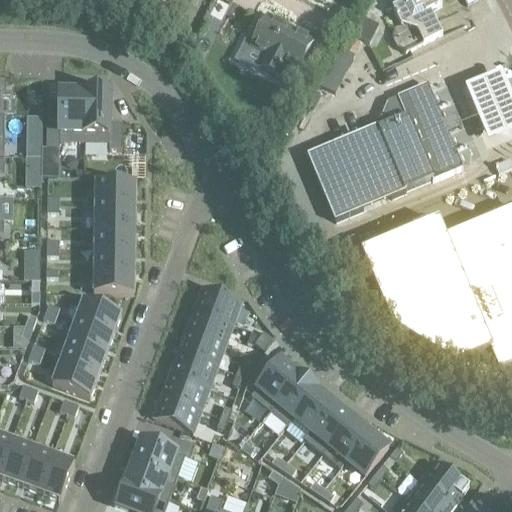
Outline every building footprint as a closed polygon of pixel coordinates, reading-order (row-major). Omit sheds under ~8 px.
[(400,0),(403,5),(392,10),(401,29),(394,32),(392,41),(398,51),(406,56),(423,48),(442,38),(431,15),(441,9),(436,0),(400,0)] [(285,70),(296,75),(313,43),(267,19),(250,51),(268,60),(262,71),(280,80),(285,70)] [(364,22),(355,40),(369,47),(378,29),(364,22)] [(471,90),(463,93),(487,149),(494,147),(511,138),(511,104),(500,77),(494,79),(471,90)] [(307,159),(335,226),(406,196),(406,194),(432,183),(432,185),(462,173),(427,90),(413,96),(398,102),(399,106),(390,110),(382,128),(307,159)] [(85,95),(84,148),(109,148),(109,154),(122,154),(122,129),(110,129),(110,127),(110,96),(110,94),(89,94),(89,95),(85,95)] [(47,128),(46,153),(60,153),(60,147),(84,148),(85,95),(60,95),(60,126),(60,128),(47,128)] [(147,138),(133,137),(133,155),(146,155),(147,138)] [(27,145),(27,161),(42,162),(42,161),(42,152),(42,145),(27,145)] [(137,187),(96,187),(96,210),(136,211),(137,187)] [(47,202),(47,210),(59,210),(59,202),(47,202)] [(47,210),(47,218),(59,218),(59,210),(47,210)] [(96,210),(95,232),(136,233),(136,211),(96,210)] [(353,240),(324,252),(353,320),(379,338),(392,333),(469,299),(477,319),(511,303),(511,216),(446,244),(438,226),(361,258),(353,240)] [(95,232),(95,254),(135,254),(136,233),(95,232)] [(47,245),(47,253),(59,253),(59,245),(47,245)] [(47,253),(47,261),(59,261),(59,253),(47,253)] [(95,254),(95,275),(135,276),(135,254),(95,254)] [(25,271),(25,285),(40,286),(40,271),(25,271)] [(46,275),(46,283),(58,283),(58,275),(46,275)] [(135,276),(95,275),(94,299),(135,299),(135,276)] [(202,292),(194,314),(233,329),(241,306),(202,292)] [(32,296),(32,308),(40,308),(40,297),(32,296)] [(511,368),(511,303),(477,319),(469,299),(392,333),(453,371),(491,355),(499,374),(511,368)] [(76,327),(114,341),(122,319),(84,305),(76,327)] [(46,316),(57,320),(60,313),(49,309),(46,316)] [(194,314),(186,336),(225,350),(233,329),(194,314)] [(57,320),(46,316),(43,324),(55,328),(57,320)] [(30,320),(25,331),(33,334),(37,323),(30,320)] [(114,341),(76,327),(68,347),(106,361),(114,341)] [(25,331),(21,342),(29,345),(33,334),(25,331)] [(186,336),(178,357),(217,372),(225,350),(186,336)] [(263,336),(258,343),(267,350),(272,344),(263,336)] [(258,343),(253,349),(262,356),(267,350),(258,343)] [(68,347),(61,368),(99,382),(106,361),(68,347)] [(34,349),(31,357),(43,361),(45,353),(34,349)] [(43,361),(31,357),(29,364),(40,368),(43,361)] [(178,357),(170,378),(210,393),(217,372),(178,357)] [(266,363),(250,383),(260,391),(251,401),(270,416),(299,380),(281,365),(275,371),(266,363)] [(241,367),(236,378),(244,381),(248,370),(241,367)] [(99,382),(61,368),(53,390),(91,404),(99,382)] [(170,378),(162,400),(202,414),(210,393),(170,378)] [(236,378),(232,390),(240,393),(244,381),(236,378)] [(299,380),(270,416),(287,431),(317,394),(299,380)] [(31,392),(24,390),(20,401),(27,404),(31,392)] [(39,395),(31,392),(27,404),(35,407),(39,395)] [(317,394),(287,431),(288,431),(294,424),(310,437),(304,444),(305,445),(335,409),(317,394)] [(162,400),(154,422),(193,437),(202,414),(162,400)] [(72,407),(64,405),(60,416),(68,419),(72,407)] [(79,410),(72,407),(68,419),(75,421),(79,410)] [(335,409),(305,445),(323,460),(352,423),(354,421),(346,414),(344,416),(335,409)] [(225,410),(221,421),(228,424),(232,413),(225,410)] [(221,421),(216,433),(224,435),(228,424),(221,421)] [(352,423),(323,460),(324,460),(340,474),(346,466),(370,437),(361,430),(363,427),(354,421),(352,423)] [(370,437),(346,466),(365,481),(389,452),(370,437)] [(0,440),(0,476),(12,444),(0,440)] [(141,445),(133,467),(178,483),(185,463),(190,465),(195,451),(172,443),(168,455),(141,445)] [(12,444),(0,476),(0,483),(18,490),(32,452),(12,444)] [(245,447),(240,454),(250,461),(255,454),(245,447)] [(397,451),(389,461),(396,466),(403,456),(397,451)] [(32,452),(18,490),(38,497),(52,459),(32,452)] [(52,459),(38,497),(61,505),(75,467),(52,459)] [(276,461),(272,468),(282,475),(286,468),(276,461)] [(436,466),(421,485),(455,510),(469,491),(436,466)] [(133,467),(125,489),(169,505),(178,483),(133,467)] [(286,468),(282,475),(292,482),(296,475),(286,468)] [(383,469),(375,478),(381,483),(389,474),(383,469)] [(273,476),(268,483),(278,489),(283,483),(273,476)] [(375,478),(367,488),(374,493),(381,483),(375,478)] [(283,483),(278,489),(288,496),(293,489),(283,483)] [(421,485),(408,503),(419,511),(453,511),(455,510),(421,485)] [(314,487),(310,494),(320,500),(324,494),(314,487)] [(118,499),(114,510),(119,511),(166,511),(169,505),(125,489),(121,500),(118,499)] [(201,492),(197,503),(204,506),(208,495),(201,492)] [(324,494),(320,500),(330,507),(334,500),(324,494)] [(211,501),(206,511),(220,511),(223,505),(211,501)] [(356,502),(349,511),(357,511),(362,507),(356,502)] [(419,511),(408,503),(401,511),(419,511)]
